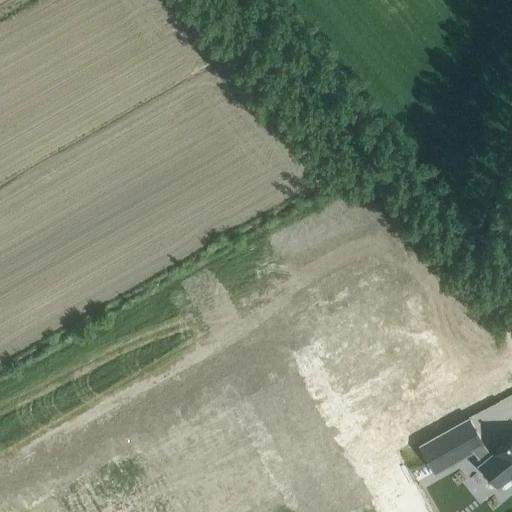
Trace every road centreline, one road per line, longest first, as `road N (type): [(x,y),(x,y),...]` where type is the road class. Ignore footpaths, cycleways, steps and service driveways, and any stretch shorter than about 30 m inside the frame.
road 1 (track): [(245,0),(483,282)]
road 2 (unclassified): [(511,317),(483,282),(511,198)]
